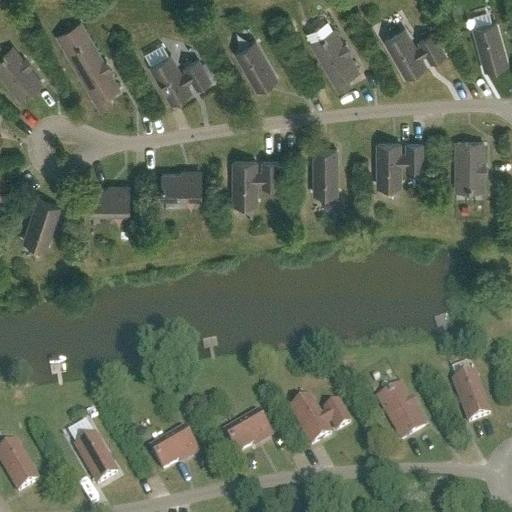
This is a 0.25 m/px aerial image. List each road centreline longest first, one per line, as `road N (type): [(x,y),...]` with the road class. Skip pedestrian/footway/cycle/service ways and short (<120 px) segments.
road 1 (residential): [(115,141),(439,106),(511,106)]
road 2 (residential): [(499,474),(327,475),(118,511)]
road 3 (residential): [(115,141),(52,171),(36,150),(47,128),(101,140)]
